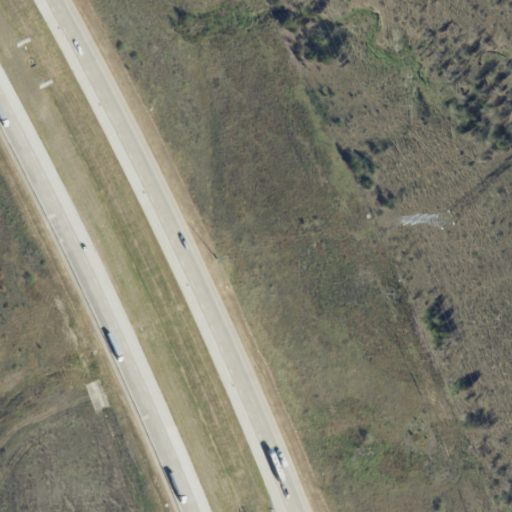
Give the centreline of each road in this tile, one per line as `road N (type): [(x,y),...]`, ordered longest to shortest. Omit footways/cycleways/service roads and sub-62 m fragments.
road 1 (motorway): [(301,511),(249,376),(65,0)]
road 2 (motorway): [(0,96),(120,350),(184,511)]
